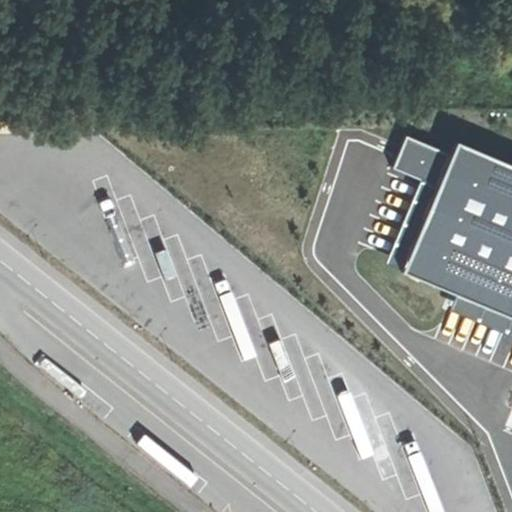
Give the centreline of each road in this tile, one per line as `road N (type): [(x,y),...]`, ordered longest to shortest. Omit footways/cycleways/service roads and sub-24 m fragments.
road 1 (unclassified): [(0,259),(316,511)]
road 2 (unclassified): [(0,286),(18,325),(64,369),(245,511)]
